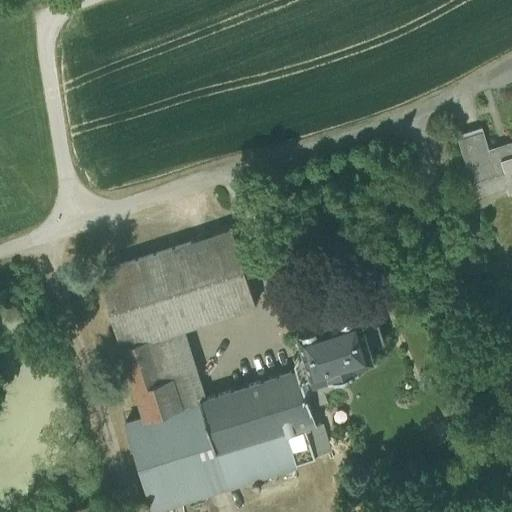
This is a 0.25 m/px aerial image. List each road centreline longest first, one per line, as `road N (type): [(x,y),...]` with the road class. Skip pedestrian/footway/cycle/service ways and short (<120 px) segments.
road 1 (unclassified): [(511,63),(407,118),(0,249)]
road 2 (track): [(511,359),(407,118)]
road 3 (track): [(86,0),(60,10),(45,30),(73,220)]
